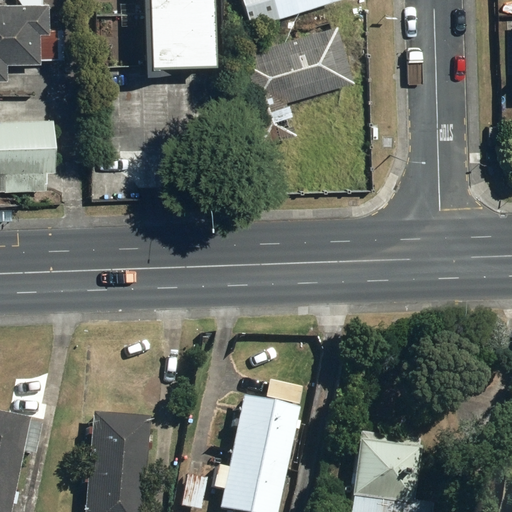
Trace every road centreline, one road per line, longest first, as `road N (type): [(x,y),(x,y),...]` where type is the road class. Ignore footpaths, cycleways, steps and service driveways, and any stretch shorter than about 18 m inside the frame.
road 1 (primary): [(440,259),(0,272)]
road 2 (tertiary): [(440,259),(433,0)]
